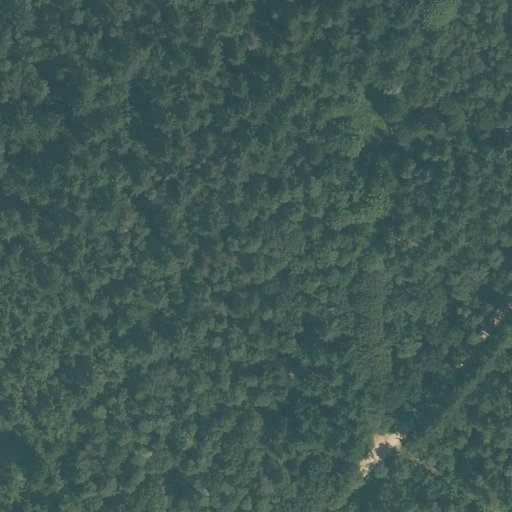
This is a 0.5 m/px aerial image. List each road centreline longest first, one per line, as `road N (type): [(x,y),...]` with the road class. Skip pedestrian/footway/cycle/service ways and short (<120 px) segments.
road 1 (track): [(318,511),(511,298)]
road 2 (track): [(509,511),(391,438)]
